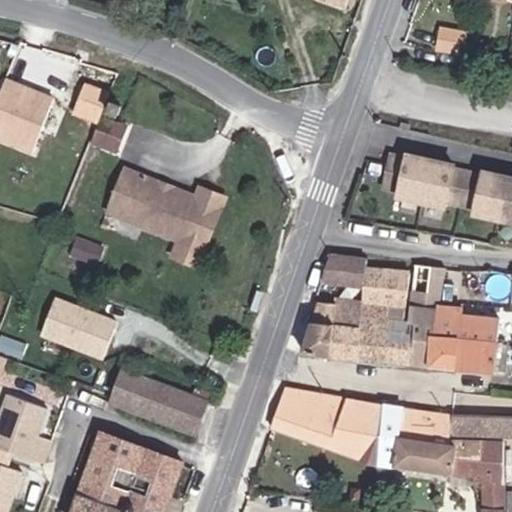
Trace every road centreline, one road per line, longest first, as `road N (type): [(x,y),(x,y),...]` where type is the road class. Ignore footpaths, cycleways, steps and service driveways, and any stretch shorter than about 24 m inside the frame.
road 1 (residential): [(0,4),(154,50),(339,139)]
road 2 (tertiary): [(309,232),(210,511)]
road 3 (unknown): [(260,369),(511,415)]
road 4 (residential): [(309,232),(422,253),(511,258)]
road 5 (tertiary): [(389,0),(339,139)]
road 6 (unknown): [(374,39),(511,67)]
